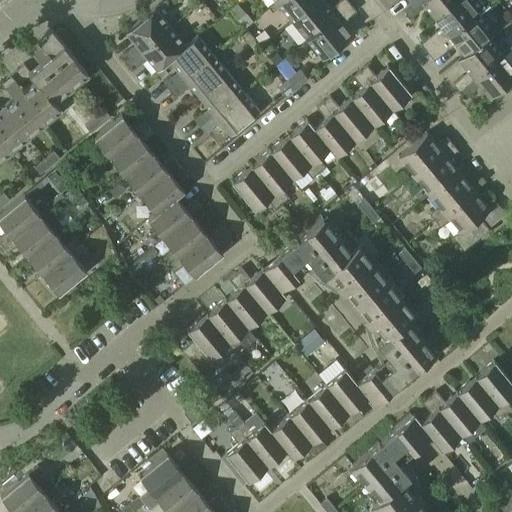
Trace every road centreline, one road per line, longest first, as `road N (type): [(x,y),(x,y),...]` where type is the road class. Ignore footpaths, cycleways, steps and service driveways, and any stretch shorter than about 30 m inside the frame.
road 1 (residential): [(204,179),(390,25)]
road 2 (residential): [(204,179),(64,0)]
road 3 (residential): [(390,25),(471,135),(511,103)]
road 4 (residential): [(117,347),(17,434),(0,438)]
